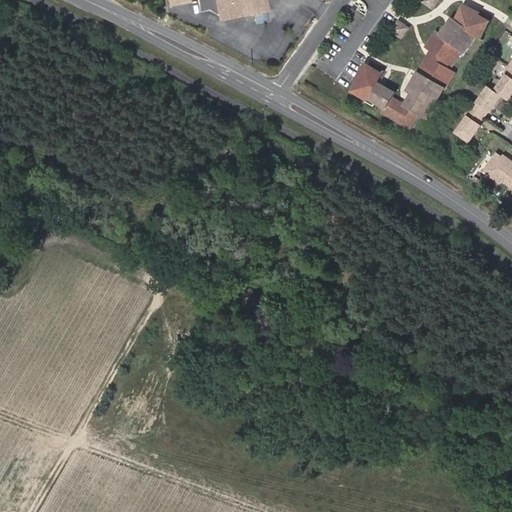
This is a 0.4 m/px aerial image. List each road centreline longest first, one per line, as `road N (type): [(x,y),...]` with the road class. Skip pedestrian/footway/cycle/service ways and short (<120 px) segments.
road 1 (track): [(74,441),(157,296),(152,282),(45,239),(14,289),(0,289)]
road 2 (tertiary): [(277,95),(469,209),(511,245)]
road 3 (track): [(0,413),(260,511)]
road 4 (tertiary): [(84,0),(277,95)]
